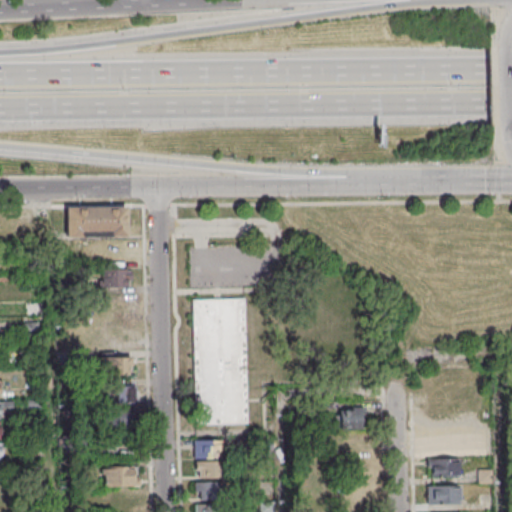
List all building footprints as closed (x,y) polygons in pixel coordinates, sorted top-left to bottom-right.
[(125,236),(125,206),(71,206),(71,236),(125,236)] [(101,243),(101,261),(127,261),(127,243),(101,243)] [(103,270),(103,286),(131,286),(131,270),(103,270)] [(191,299),(193,425),(246,424),(244,298),(191,299)] [(111,386),(111,402),(133,402),(133,386),(111,386)] [(363,429),(363,408),(338,408),(338,429),(363,429)] [(115,416),(115,436),(134,436),(134,416),(115,416)] [(462,445),(462,427),(429,427),(429,445),(462,445)] [(194,440),(194,477),(222,477),(222,458),(224,458),(224,440),(194,440)] [(458,458),(427,458),(427,477),(458,477),(458,458)] [(101,485),(135,485),(135,466),(101,466),(101,485)] [(491,469),(477,469),(477,483),(491,483),(491,469)] [(194,482),(194,511),(220,511),(220,499),(223,499),(222,482),(194,482)] [(459,486),(427,486),(427,504),(459,504),(459,486)]
